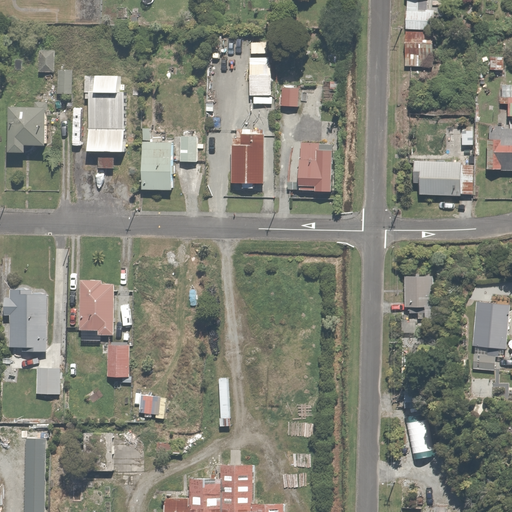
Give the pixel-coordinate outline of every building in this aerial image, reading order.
[(434,0),(410,0),(410,29),(438,30),(438,11),(434,11),(434,0)] [(410,66),(438,66),(438,32),(410,32),(410,66)] [(59,51),(43,51),(44,73),(60,73),(59,51)] [(508,57),(496,57),(495,71),(508,71),(508,57)] [(275,63),(252,63),(252,98),(275,98),(275,63)] [(76,71),(62,70),(61,95),(76,95),(76,71)] [(128,75),(89,73),(88,94),(95,94),(92,155),(104,156),(104,170),(121,170),(121,156),(131,157),(134,92),(127,92),(128,75)] [(304,82),(285,81),(284,102),(303,103),(304,82)] [(52,91),(37,91),(36,100),(51,101),(52,91)] [(41,108),(16,107),(15,156),(33,156),(34,148),(55,148),(56,104),(41,104),(41,108)] [(508,125),(492,125),(491,171),(511,171),(511,129),(508,129),(508,125)] [(478,146),(478,135),(478,131),(466,131),(466,146),(478,146)] [(202,135),(184,135),(183,163),(201,163),(202,135)] [(238,184),(246,184),(246,190),(259,190),(259,184),(270,184),(270,138),(238,138),(238,184)] [(339,143),(306,142),(305,194),(338,194),(339,143)] [(178,144),(148,143),(148,192),(178,192),(178,144)] [(470,164),(420,163),(419,185),(425,185),(425,196),(465,197),(465,194),(477,194),(478,166),(470,166),(470,164)] [(407,272),(407,305),(437,305),(437,272),(407,272)] [(85,330),(85,332),(87,332),(86,341),(107,342),(107,337),(119,337),(120,285),(107,285),(107,281),(85,280),(85,330)] [(34,290),(16,290),(16,299),(10,299),(9,317),(16,317),(15,348),(28,348),(28,353),(51,354),(53,296),(34,296),(34,290)] [(510,299),(474,295),(469,341),(505,345),(510,299)] [(134,346),(112,346),(112,380),(134,380),(134,346)] [(496,352),(473,350),(471,365),(494,367),(496,352)] [(42,363),(41,394),(41,397),(54,398),(54,410),(66,410),(67,369),(61,368),(61,363),(42,363)] [(122,436),(94,434),(92,472),(120,474),(122,436)] [(48,511),(47,440),(26,441),(27,511),(48,511)] [(286,511),(286,505),(258,505),(257,465),(225,466),(225,480),(194,480),(194,511),(286,511)] [(110,511),(111,491),(100,490),(99,511),(110,511)]
